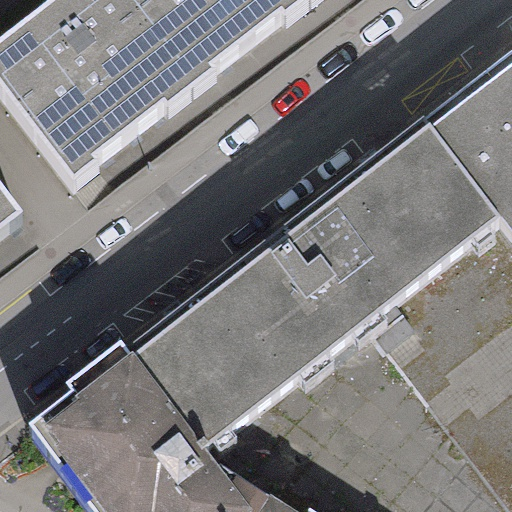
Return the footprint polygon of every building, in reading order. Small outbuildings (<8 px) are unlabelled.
[(119,0),(0,93),(0,100),(95,222),(161,170),(169,164),(179,156),(379,0),(119,0)] [(511,96),(450,146),(511,222),(511,96)] [(511,255),(511,222),(450,146),(172,369),(249,466),(511,255)] [(0,202),(0,281),(39,252),(0,202)] [(511,511),(511,255),(249,466),(301,501),(316,511),(511,511)] [(249,466),(172,369),(53,463),(91,511),(292,511),(301,501),(249,466)] [(316,511),(301,501),(292,511),(316,511)]
